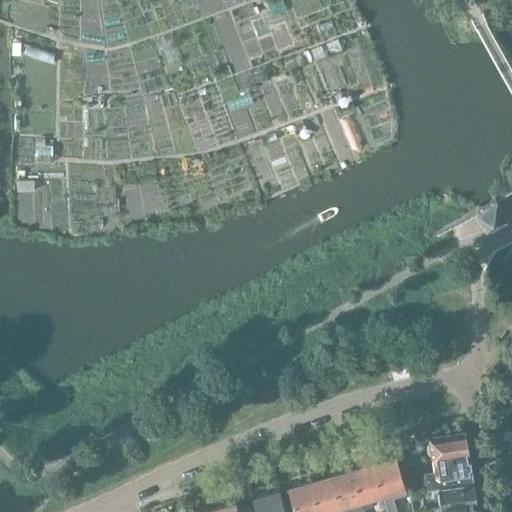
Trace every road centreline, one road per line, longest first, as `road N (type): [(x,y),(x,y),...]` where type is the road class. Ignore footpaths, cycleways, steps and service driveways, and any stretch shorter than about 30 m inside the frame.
road 1 (residential): [(97,511),(193,466),(468,375)]
road 2 (residential): [(487,511),(468,375)]
